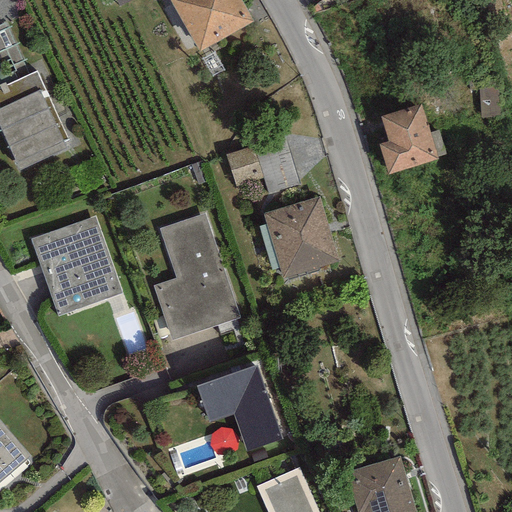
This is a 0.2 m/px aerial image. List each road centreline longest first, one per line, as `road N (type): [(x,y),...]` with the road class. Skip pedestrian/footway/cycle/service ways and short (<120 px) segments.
road 1 (unclassified): [(451,511),(334,105),(276,0)]
road 2 (residential): [(0,261),(124,511)]
